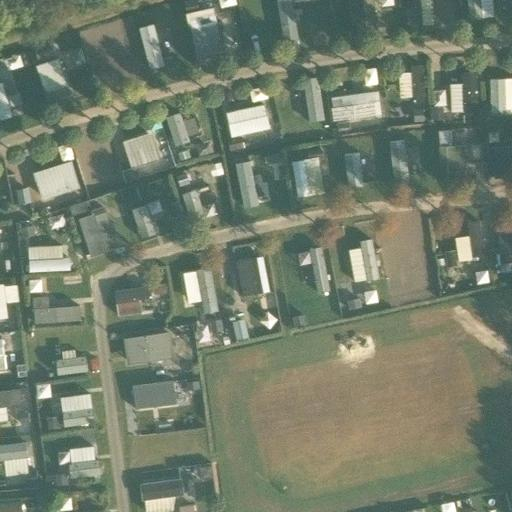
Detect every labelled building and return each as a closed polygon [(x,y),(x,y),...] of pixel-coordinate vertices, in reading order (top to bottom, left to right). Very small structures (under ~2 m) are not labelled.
[(215,0),(217,8),(234,4),(233,0),(215,0)] [(315,0),(301,0),(290,2),(295,38),(321,35),(315,0)] [(338,0),(335,0),(324,1),(325,13),(339,12),(338,0)] [(375,32),(373,0),(346,0),(348,33),(375,32)] [(431,25),(430,0),(401,0),(403,26),(431,25)] [(463,0),(464,18),(491,17),(490,0),(463,0)] [(440,2),(443,24),(454,23),(452,1),(440,2)] [(211,7),(184,11),(192,56),(219,51),(211,7)] [(141,74),(167,71),(161,26),(135,30),(141,74)] [(109,39),(84,46),(95,84),(120,77),(109,39)] [(53,43),(30,48),(41,103),(65,98),(53,43)] [(78,47),(65,52),(71,68),(84,63),(78,47)] [(1,58),(4,71),(20,67),(18,55),(1,58)] [(420,66),(395,67),(396,99),(421,98),(420,66)] [(362,84),(374,84),(374,69),(362,68),(362,84)] [(458,73),(458,82),(447,83),(448,114),(476,113),(474,72),(458,73)] [(486,114),(511,112),(511,77),(485,78),(486,114)] [(0,82),(0,81),(0,119),(21,114),(18,105),(7,108),(0,82)] [(443,103),(442,85),(429,86),(430,103),(443,103)] [(249,101),(266,98),(263,86),(247,90),(249,101)] [(328,119),(377,117),(376,92),(327,94),(328,119)] [(222,111),(227,136),(268,129),(263,103),(222,111)] [(192,117),(180,120),(178,112),(162,116),(170,144),(197,137),(192,117)] [(119,141),(129,167),(158,156),(148,130),(119,141)] [(450,130),(438,131),(439,147),(452,146),(450,130)] [(192,144),(194,156),(212,152),(209,140),(192,144)] [(54,146),(59,163),(29,171),(37,200),(78,188),(66,142),(54,146)] [(511,144),(489,146),(490,170),(511,168),(511,144)] [(83,179),(116,174),(112,150),(79,154),(83,179)] [(406,184),(405,152),(391,153),(392,185),(406,184)] [(359,153),(341,153),(342,187),(361,186),(359,153)] [(315,156),(287,161),(294,198),(322,193),(315,156)] [(250,161),(235,162),(238,204),(266,203),(265,182),(251,183),(250,161)] [(213,215),(211,203),(199,206),(194,184),(204,182),(201,171),(176,176),(185,220),(213,215)] [(84,256),(115,247),(102,205),(89,209),(86,199),(69,205),(84,256)] [(136,239),(155,235),(151,214),(163,212),(160,200),(129,207),(136,239)] [(453,236),(454,260),(482,259),(480,221),(466,222),(467,235),(453,236)] [(511,221),(493,223),(496,250),(511,248),(511,221)] [(347,248),(349,281),(376,280),(373,238),(357,239),(357,248),(347,248)] [(396,259),(384,259),(384,272),(428,269),(427,240),(395,242),(396,259)] [(23,246),(24,271),(67,270),(66,256),(59,257),(59,244),(23,246)] [(294,251),(299,278),(311,276),(313,291),(328,289),(322,246),(294,251)] [(240,297),(268,291),(260,255),(232,261),(240,297)] [(0,284),(0,319),(4,319),(5,302),(15,302),(15,284),(0,284)] [(112,288),(113,314),(167,312),(165,285),(112,288)] [(77,305),(45,306),(45,295),(30,296),(30,322),(78,320),(77,305)] [(122,362),(169,360),(168,332),(121,335),(122,362)] [(51,358),(52,374),(86,372),(86,356),(51,358)] [(198,381),(174,381),(174,389),(189,389),(189,398),(198,398),(198,381)] [(125,383),(126,406),(174,405),(173,382),(125,383)] [(0,418),(10,417),(8,405),(21,403),(19,387),(0,389),(0,418)] [(89,393),(57,395),(59,426),(91,423),(89,393)] [(199,400),(187,401),(187,417),(200,416),(199,400)] [(189,424),(189,437),(202,437),(202,423),(189,424)] [(132,451),(184,449),(183,425),(132,427),(132,451)] [(95,446),(65,447),(66,477),(96,476),(95,446)] [(169,496),(180,494),(177,477),(136,484),(140,511),(170,507),(169,496)] [(0,511),(21,511),(21,501),(0,501),(0,511)]
